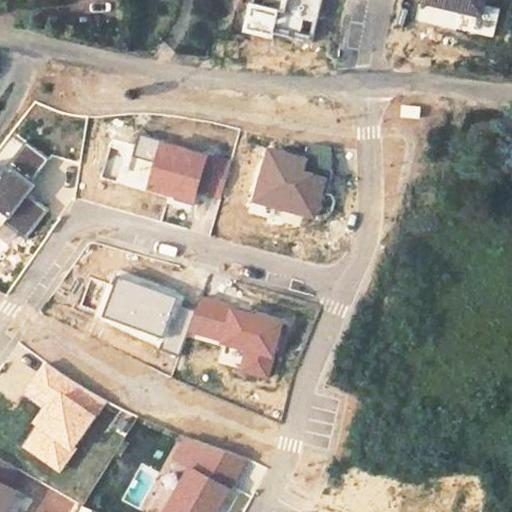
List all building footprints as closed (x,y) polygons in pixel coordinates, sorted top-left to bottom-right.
[(241,27),(310,42),(319,0),(279,0),(277,9),(247,3),(241,27)] [(418,0),(418,5),(481,18),(485,0),(418,0)] [(423,106),(401,104),(400,118),(422,119),(423,106)] [(146,191),(194,206),(198,192),(210,155),(161,141),(146,191)] [(35,187),(30,182),(48,160),(25,142),(8,163),(0,171),(0,226),(5,221),(25,238),(48,211),(28,195),(35,187)] [(250,202),(316,221),(328,177),(306,171),(310,157),(266,145),(250,202)] [(198,192),(220,199),(233,159),(211,152),(210,155),(198,192)] [(160,337),(174,298),(117,277),(103,316),(160,337)] [(284,322),(202,297),(191,335),(243,351),(237,372),(266,380),(284,322)] [(109,402),(44,361),(21,395),(43,408),(29,424),(35,426),(21,447),(59,474),(77,449),(74,446),(109,402)] [(174,462),(187,467),(164,511),(217,511),(232,483),(241,486),(250,459),(184,436),(174,462)] [(19,470),(0,459),(0,511),(6,511),(18,492),(10,487),(19,470)]
